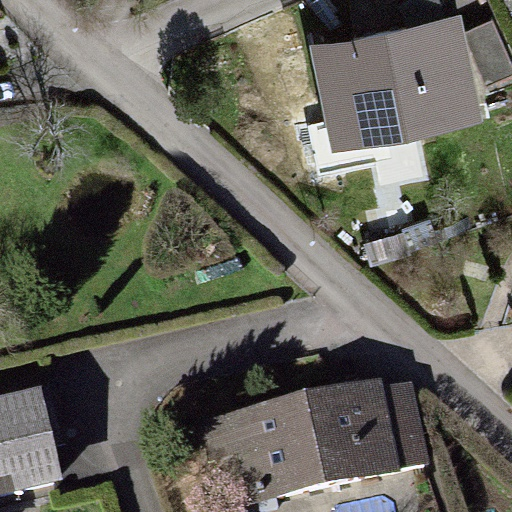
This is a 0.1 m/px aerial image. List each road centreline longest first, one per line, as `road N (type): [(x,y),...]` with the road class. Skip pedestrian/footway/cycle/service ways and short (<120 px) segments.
road 1 (residential): [(511,435),(114,68)]
road 2 (residential): [(270,0),(114,68)]
